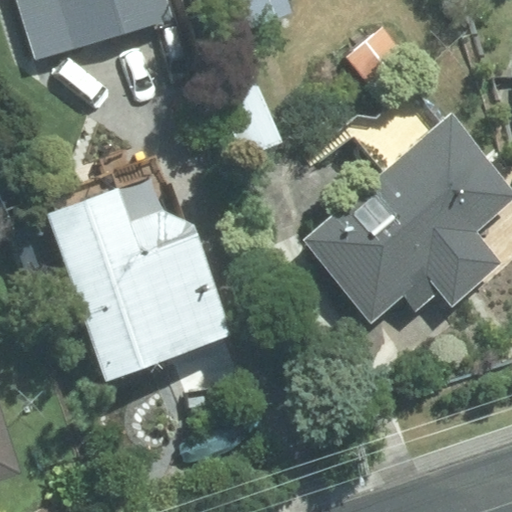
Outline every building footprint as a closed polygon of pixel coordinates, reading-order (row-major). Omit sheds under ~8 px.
[(158,0),(46,0),(61,40),(160,4),(158,0)] [(191,0),(204,35),(260,17),(254,0),(191,0)] [(255,66),(197,92),(234,175),(292,149),(255,66)] [(441,301),(490,257),(466,229),(507,194),(432,107),(285,234),(359,320),(415,272),(441,301)] [(19,203),(81,373),(211,326),(173,218),(139,201),(106,212),(93,176),(19,203)]
